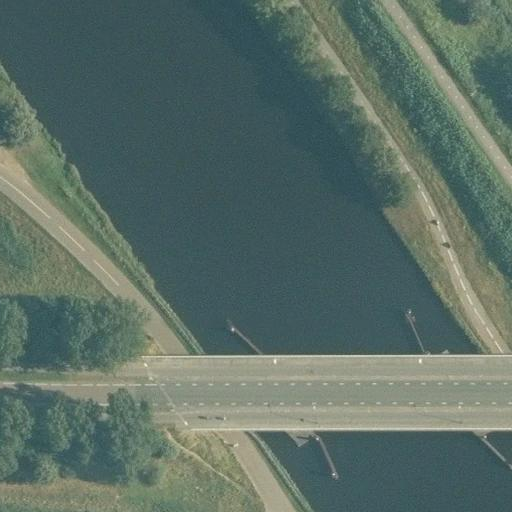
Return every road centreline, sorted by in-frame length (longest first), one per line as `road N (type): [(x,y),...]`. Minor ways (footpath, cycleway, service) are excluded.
road 1 (unclassified): [(282,511),(114,277),(0,172)]
road 2 (tertiary): [(168,397),(511,396)]
road 3 (tertiary): [(168,397),(0,394)]
